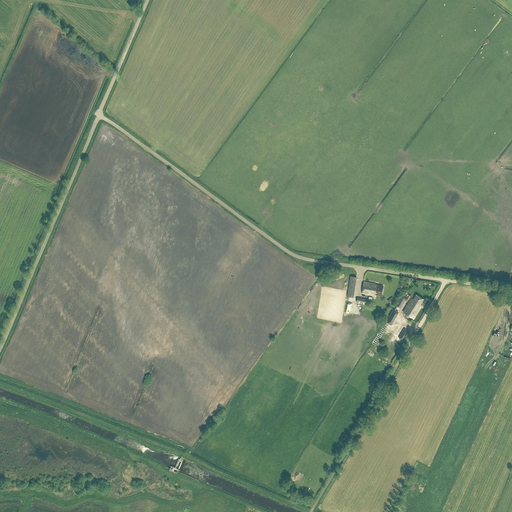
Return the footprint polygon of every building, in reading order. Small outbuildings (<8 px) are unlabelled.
[(350,276),(347,296),(353,297),(357,277),(350,276)] [(364,281),(362,293),(375,296),(375,294),(382,296),(383,286),(375,284),(375,283),(364,281)] [(409,294),(406,298),(402,295),(396,305),(401,308),(407,298),(409,299),(411,296),(409,294)] [(403,312),(414,318),(420,308),(418,308),(424,299),(416,294),(413,299),(411,298),(403,312)] [(395,317),(391,314),(386,322),(391,325),(395,317)] [(392,325),(400,329),(404,321),(396,318),(392,325)] [(408,331),(404,329),(399,338),(403,340),(408,331)]
